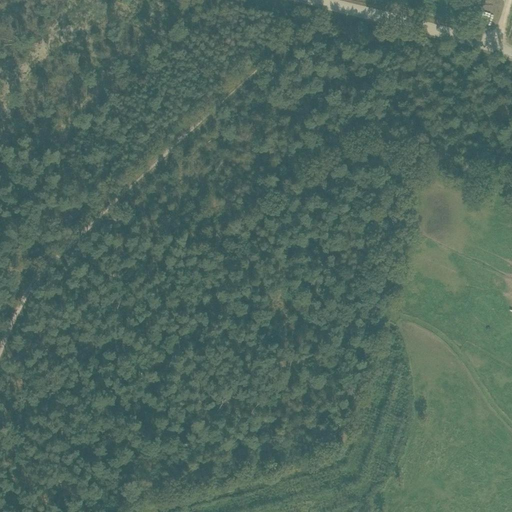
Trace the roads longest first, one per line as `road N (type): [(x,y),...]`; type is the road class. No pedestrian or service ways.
road 1 (track): [(111,201),(325,3)]
road 2 (unclassified): [(511,52),(311,0)]
road 3 (track): [(0,352),(44,266),(111,201)]
road 4 (track): [(111,201),(0,142)]
